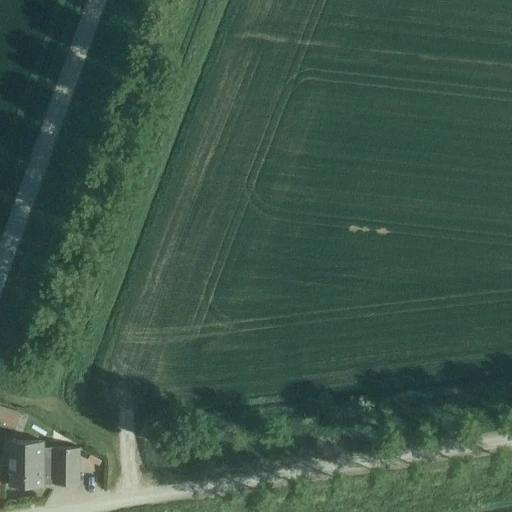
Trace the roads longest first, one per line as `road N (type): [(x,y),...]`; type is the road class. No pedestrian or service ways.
road 1 (unclassified): [(20,511),(511,441)]
road 2 (unclassified): [(0,269),(95,0)]
